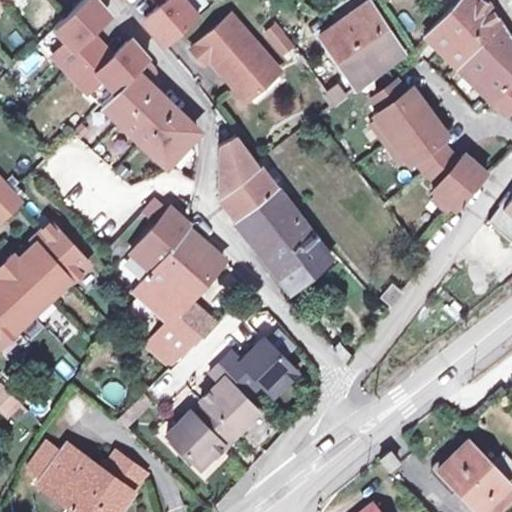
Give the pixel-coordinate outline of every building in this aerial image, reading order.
[(105,0),(81,0),(40,38),(69,71),(105,38),(94,26),(113,9),(105,0)] [(167,0),(168,1),(150,18),(172,43),(205,14),(192,0),(167,0)] [(376,0),(365,0),(326,32),(363,83),(409,48),(376,0)] [(462,61),(463,60),(505,21),(492,0),(454,0),(429,27),(432,29),(462,61)] [(236,10),(197,45),(210,59),(215,54),(253,95),(287,65),(236,10)] [(463,60),(462,61),(495,94),(509,109),(511,106),(511,32),(505,21),(463,60)] [(116,50),(105,38),(69,71),(97,101),(138,66),(153,54),(135,33),(116,50)] [(155,84),(138,66),(97,101),(119,121),(155,84)] [(459,203),(490,168),(475,154),(470,160),(462,153),(452,144),(445,134),(439,126),(445,121),(433,105),(421,88),(415,93),(409,85),(401,73),(375,92),(383,103),(377,108),(380,113),(394,132),(409,153),(412,158),(419,153),(428,167),(441,178),(436,183),(441,187),(455,199),(459,203)] [(340,78),(332,85),(329,88),(339,101),(351,92),(340,78)] [(409,85),(415,93),(421,88),(415,80),(409,85)] [(174,104),(155,84),(119,121),(138,138),(174,104)] [(196,127),(174,104),(138,138),(161,159),(196,127)] [(380,113),(374,118),(388,137),(394,132),(380,113)] [(89,142),(99,120),(87,115),(77,136),(89,142)] [(439,126),(445,134),(451,130),(445,121),(439,126)] [(241,214),(282,185),(262,158),(241,129),(227,140),(227,197),(241,214)] [(394,132),(388,137),(403,158),(409,153),(394,132)] [(467,148),(462,153),(470,160),(475,154),(467,148)] [(0,216),(22,197),(0,173),(0,216)] [(301,211),(282,185),(241,214),(292,279),(330,250),(313,227),(301,211)] [(441,187),(436,193),(450,205),(455,199),(441,187)] [(511,191),(504,203),(493,219),(511,236),(511,191)] [(138,207),(151,220),(163,206),(149,194),(138,207)] [(148,267),(182,224),(163,206),(151,220),(127,250),(133,255),(148,267)] [(306,207),(301,211),(313,227),(318,223),(306,207)] [(0,341),(1,343),(20,325),(18,323),(72,274),(74,276),(93,258),(54,217),(35,233),(39,237),(21,254),(3,271),(0,273),(0,341)] [(220,259),(182,224),(148,267),(140,277),(133,286),(170,318),(150,339),(176,363),(219,323),(190,295),(220,259)] [(0,263),(0,268),(3,271),(21,254),(16,249),(0,263)] [(394,278),(386,288),(398,298),(406,288),(394,278)] [(386,298),(380,306),(388,312),(393,305),(386,298)] [(232,348),(221,360),(252,389),(263,378),(277,391),(300,366),(268,334),(243,359),(232,348)] [(342,339),(339,344),(354,359),(359,353),(342,339)] [(204,397),(208,401),(237,431),(261,406),(248,394),(252,389),(221,360),(212,369),(222,379),(204,397)] [(168,368),(145,388),(156,401),(179,381),(168,368)] [(0,414),(6,420),(18,409),(0,389),(0,414)] [(130,424),(153,404),(144,393),(120,413),(130,424)] [(206,463),(237,431),(208,401),(198,412),(193,408),(172,429),(206,463)] [(72,439),(45,476),(93,511),(119,511),(137,486),(103,463),(72,439)] [(116,444),(103,463),(137,486),(150,468),(116,444)] [(468,445),(438,474),(475,511),(476,511),(507,485),(468,445)] [(386,458),(377,468),(388,479),(398,470),(386,458)]
